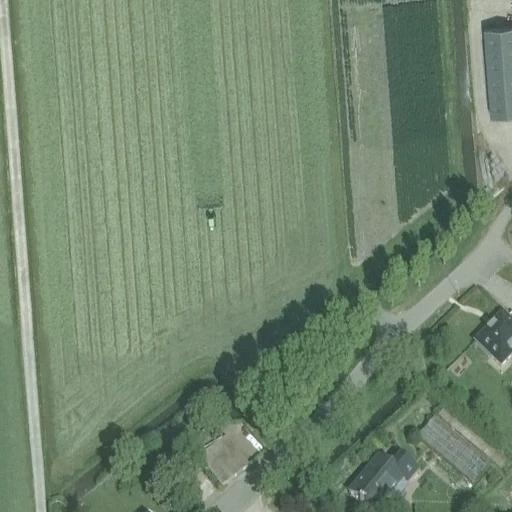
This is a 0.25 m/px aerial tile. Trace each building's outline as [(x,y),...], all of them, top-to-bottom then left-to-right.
[(511,27),(484,30),(490,117),(511,115),(511,27)] [(284,276),(286,300),(299,299),(297,275),(284,276)] [(475,343),(501,368),(511,356),(511,323),(508,320),(503,315),(475,343)] [(490,465),(434,419),(418,439),(474,485),(490,465)] [(226,438),(221,442),(200,460),(222,488),(249,466),(226,438)] [(418,473),(401,460),(390,472),(376,461),(349,495),(371,511),(380,511),(405,482),(408,485),(418,473)]
